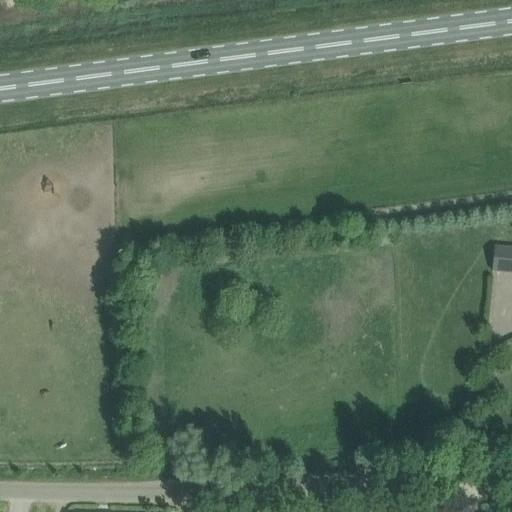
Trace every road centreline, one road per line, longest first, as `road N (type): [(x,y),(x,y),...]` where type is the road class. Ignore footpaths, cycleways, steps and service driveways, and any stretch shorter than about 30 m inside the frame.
road 1 (primary): [(511,22),(0,88)]
road 2 (unclassified): [(0,489),(242,489),(511,474)]
